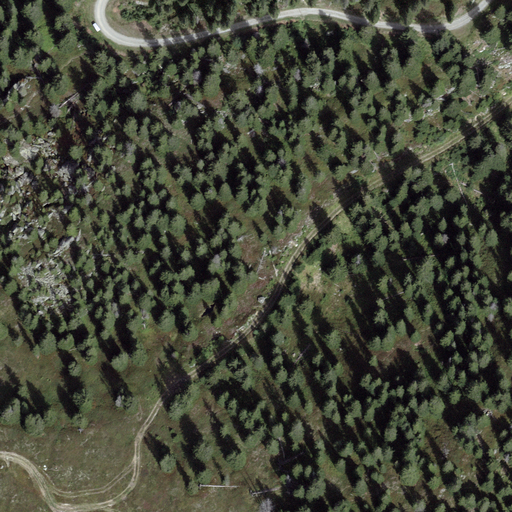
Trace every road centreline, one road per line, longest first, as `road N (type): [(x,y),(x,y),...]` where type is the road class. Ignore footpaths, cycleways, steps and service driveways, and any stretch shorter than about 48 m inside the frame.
road 1 (track): [(58,511),(94,509),(133,484),(138,436),(178,383),(221,354),(269,303),(295,254),(331,216),(511,100)]
road 2 (track): [(490,0),(466,20),(435,29),(289,12),(137,44),(107,31),(104,0)]
